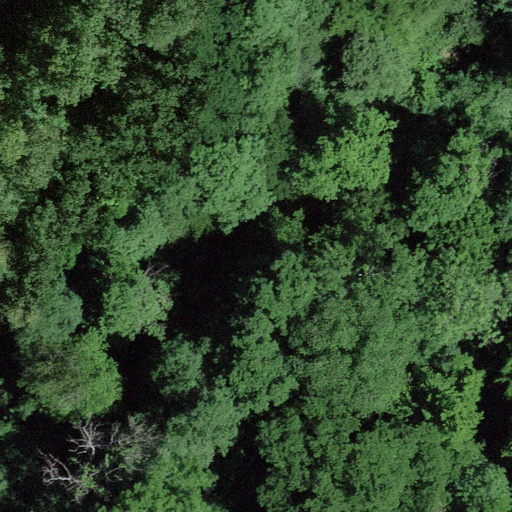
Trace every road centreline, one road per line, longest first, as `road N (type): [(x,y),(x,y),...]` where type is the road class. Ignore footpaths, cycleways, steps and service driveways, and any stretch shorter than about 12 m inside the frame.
road 1 (motorway): [(417,0),(101,511)]
road 2 (motorway): [(392,511),(511,316)]
